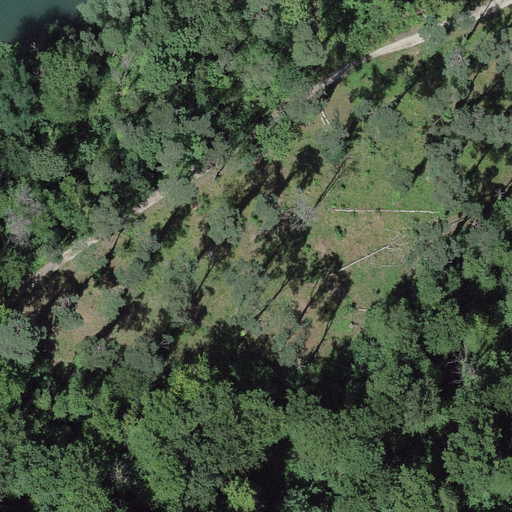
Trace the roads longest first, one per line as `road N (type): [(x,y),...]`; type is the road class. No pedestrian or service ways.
road 1 (track): [(497,0),(356,64),(0,303)]
road 2 (track): [(0,106),(244,0)]
